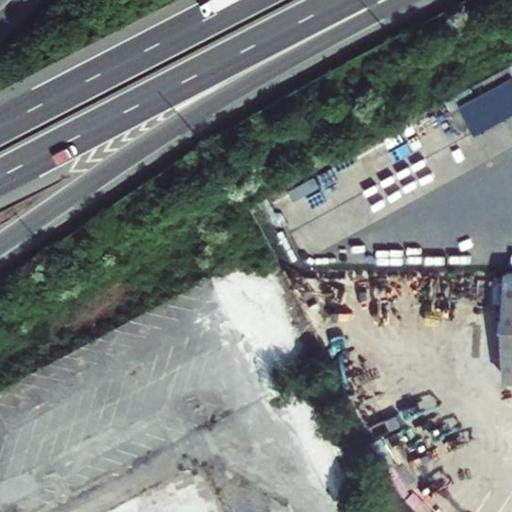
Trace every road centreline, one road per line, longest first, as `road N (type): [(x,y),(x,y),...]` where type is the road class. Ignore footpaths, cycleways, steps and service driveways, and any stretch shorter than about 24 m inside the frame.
road 1 (trunk): [(0,244),(166,130),(390,0)]
road 2 (trunk): [(0,176),(340,0)]
road 3 (trunk): [(242,0),(0,126)]
